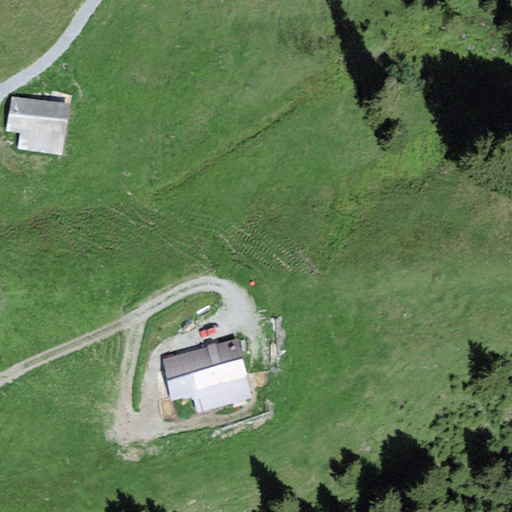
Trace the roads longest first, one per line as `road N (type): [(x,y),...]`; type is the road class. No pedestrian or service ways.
road 1 (track): [(253,351),(237,296),(200,282),(0,379)]
road 2 (track): [(0,92),(55,50),(94,0)]
